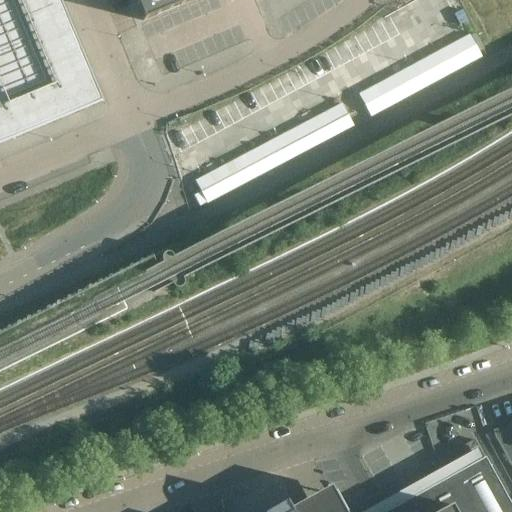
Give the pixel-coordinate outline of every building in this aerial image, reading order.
[(0,0),(0,144),(101,103),(62,10),(57,0),(0,0)] [(133,0),(143,22),(196,0),(133,0)] [(465,35),(372,88),(386,111),(478,59),(465,35)] [(196,182),(208,204),(353,127),(342,105),(196,182)] [(511,425),(492,432),(495,441),(511,471),(511,425)] [(481,454),(474,441),(462,448),(469,461),(481,454)] [(331,511),(319,489),(279,511),(511,511),(511,509),(484,460),(459,474),(389,511),(331,511)]
